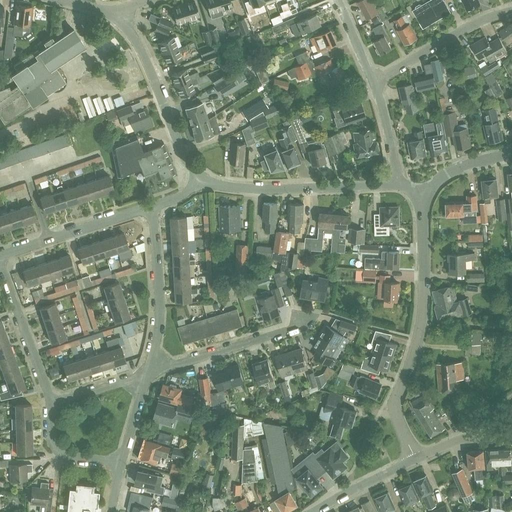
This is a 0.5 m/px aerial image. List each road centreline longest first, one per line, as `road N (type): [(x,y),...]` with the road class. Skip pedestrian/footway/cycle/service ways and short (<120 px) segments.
road 1 (residential): [(417,460),(395,407),(422,315),(421,198)]
road 2 (residential): [(201,181),(278,189),(399,180)]
road 3 (residential): [(113,14),(133,36),(201,181)]
road 4 (residential): [(146,376),(293,330),(305,318)]
road 5 (residential): [(146,376),(159,305),(153,208)]
road 6 (residential): [(0,258),(153,208)]
road 7 (residential): [(374,82),(472,23),(511,10)]
road 8 (residential): [(52,404),(0,265)]
